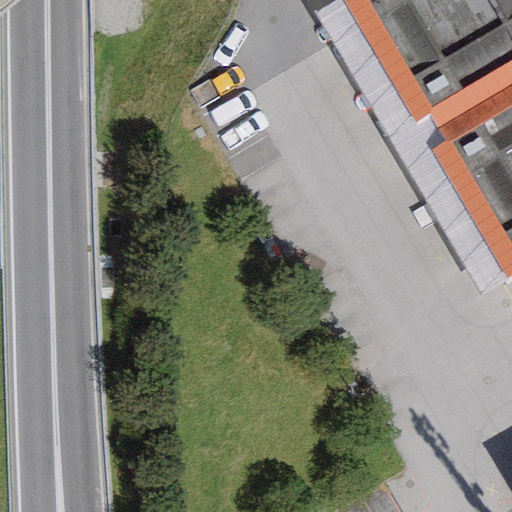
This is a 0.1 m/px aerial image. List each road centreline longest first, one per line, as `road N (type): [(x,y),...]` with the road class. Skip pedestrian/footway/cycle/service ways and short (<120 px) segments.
road 1 (motorway): [(56,472),(44,0)]
road 2 (unknown): [(437,396),(322,182),(277,76),(271,0)]
road 3 (unknown): [(499,511),(437,396)]
